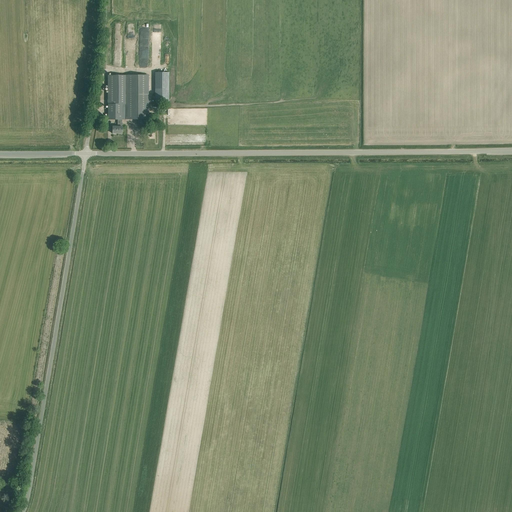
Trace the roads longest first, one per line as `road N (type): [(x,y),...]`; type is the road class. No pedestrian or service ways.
road 1 (unclassified): [(85,153),(511,149)]
road 2 (unclassified): [(22,511),(85,153)]
